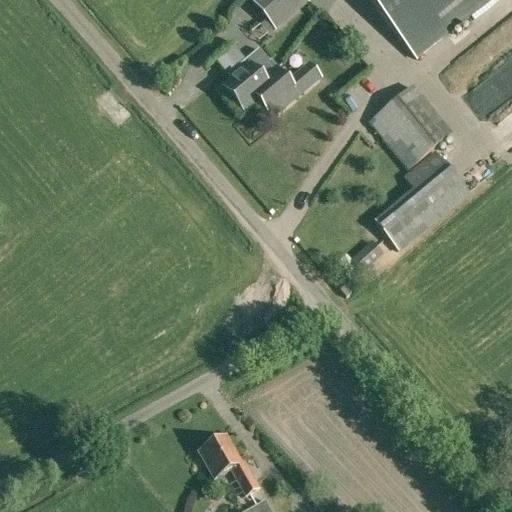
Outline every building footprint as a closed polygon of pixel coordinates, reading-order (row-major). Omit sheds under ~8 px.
[(279,10),(287,20),(305,4),(301,0),(249,0),(267,21),(279,10)] [(366,0),(414,57),(483,0),(366,0)] [(231,83),(224,89),(243,113),(244,114),(258,102),(272,119),(319,80),(309,68),(287,86),(275,71),(258,51),(244,63),(227,77),(231,83)] [(408,173),(451,136),(412,89),(368,126),(408,173)] [(399,255),(470,196),(434,154),(403,181),(412,191),(373,224),(399,255)] [(361,275),(382,255),(372,244),(351,264),(361,275)] [(339,291),(346,299),(351,295),(344,287),(339,291)] [(245,500),(259,492),(243,464),(240,466),(225,440),(198,455),(214,482),(230,473),(245,500)] [(268,511),(264,503),(248,511),(268,511)]
